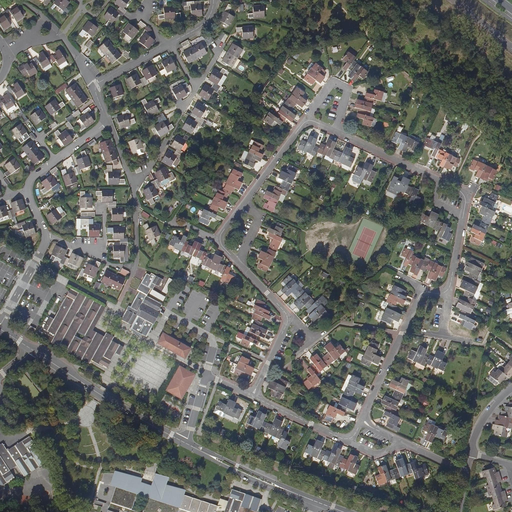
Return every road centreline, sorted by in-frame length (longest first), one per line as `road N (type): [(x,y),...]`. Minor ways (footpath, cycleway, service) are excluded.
road 1 (residential): [(309,120),(220,238),(287,317)]
road 2 (residential): [(445,291),(464,216),(460,189),(336,130)]
road 3 (tertiary): [(185,442),(33,349)]
road 4 (residential): [(359,422),(425,292)]
